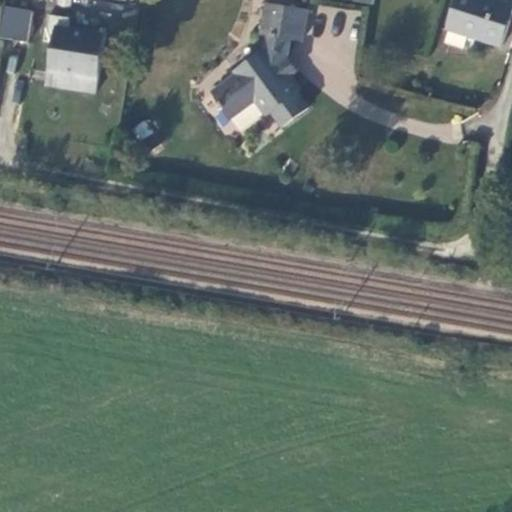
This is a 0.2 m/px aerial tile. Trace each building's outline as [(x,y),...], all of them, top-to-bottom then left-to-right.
[(502,46),(511,16),(511,5),(496,0),(461,0),(451,30),(502,46)] [(300,94),(290,79),(277,64),(289,57),(291,39),(304,42),(309,9),(268,2),(262,36),(270,37),(267,51),(237,71),(238,77),(217,93),(235,117),(257,100),(268,116),(273,112),(284,127),(306,112),(294,99),(300,94)] [(34,13),(2,8),(0,21),(0,22),(31,28),(34,13)] [(71,20),(51,16),(46,43),(55,45),(50,71),(76,76),(74,91),(97,96),(107,38),(69,31),(71,20)] [(277,64),(290,79),(300,71),(289,57),(277,64)] [(310,109),(300,94),(294,99),(306,112),(310,109)]
